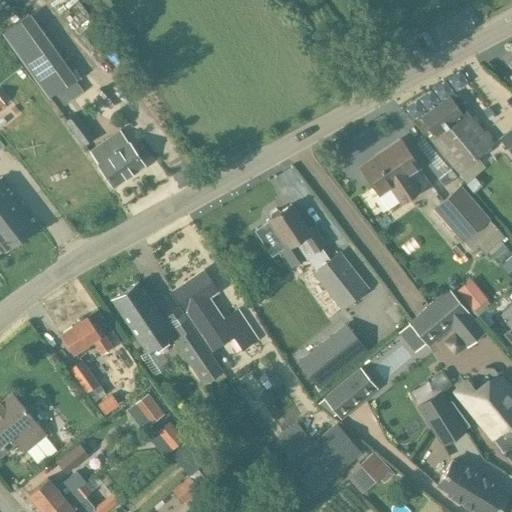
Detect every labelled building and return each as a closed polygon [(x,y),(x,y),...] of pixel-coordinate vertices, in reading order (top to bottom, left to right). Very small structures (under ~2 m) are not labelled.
[(5,31),(50,98),(79,78),(34,12),(5,31)] [(456,172),(457,171),(466,182),(465,182),(472,191),(481,184),(474,175),(485,166),(476,156),(491,143),(465,110),(466,109),(454,94),(419,117),(432,133),(428,136),(456,172)] [(83,144),(92,137),(74,113),(65,120),(83,144)] [(511,126),(498,138),(511,155),(511,126)] [(119,130),(90,151),(99,163),(97,164),(113,186),(145,164),(129,142),(128,143),(119,130)] [(378,193),(389,186),(401,204),(421,190),(409,173),(418,166),(402,143),(377,159),(376,157),(360,167),(378,193)] [(0,240),(6,249),(34,226),(0,182),(0,240)] [(433,208),(462,242),(463,241),(471,251),(477,246),(485,254),(505,236),(460,184),(433,208)] [(313,224),(306,230),(288,205),(268,219),(285,244),(278,248),(291,267),(306,257),(314,270),(312,272),(342,310),(368,288),(339,250),(329,258),(321,247),(327,243),(313,224)] [(511,254),(502,262),(511,275),(511,254)] [(197,329),(198,328),(212,349),(232,335),(246,357),(251,358),(262,351),(262,346),(237,307),(222,317),(208,296),(216,290),(202,270),(171,291),(197,329)] [(472,278),(458,291),(479,313),(492,300),(472,278)] [(147,353),(173,335),(137,282),(111,300),(147,353)] [(482,332),(447,289),(407,322),(427,346),(449,327),(465,347),(482,332)] [(73,354),(91,341),(101,354),(111,347),(94,322),(90,325),(85,317),(60,334),(73,354)] [(362,317),(316,353),(334,378),(380,341),(362,317)] [(222,370),(194,328),(173,340),(203,384),(222,370)] [(105,393),(81,359),(68,368),(86,392),(88,391),(94,401),(105,393)] [(324,394),(341,416),(377,387),(359,365),(324,394)] [(465,384),(453,395),(510,462),(511,459),(511,394),(499,380),(477,399),(465,384)] [(466,431),(440,390),(416,405),(441,446),(466,431)] [(137,400),(152,420),(164,411),(148,391),(137,400)] [(106,414),(120,403),(112,392),(98,403),(106,414)] [(0,453),(16,441),(24,451),(31,445),(44,434),(11,393),(0,402),(0,453)] [(261,431),(251,416),(236,426),(242,435),(236,439),(241,447),(259,435),(258,433),(261,431)] [(307,436),(296,421),(277,435),(288,450),(307,436)] [(313,492),(361,452),(335,422),(287,462),(313,492)] [(166,423),(149,438),(164,456),(182,441),(166,423)] [(66,473),(88,454),(78,443),(56,462),(66,473)] [(362,493),(389,468),(374,451),(346,476),(362,493)] [(472,511),(496,511),(507,494),(463,468),(462,469),(450,462),(435,488),(447,495),(446,497),(472,511)] [(26,495),(39,511),(47,511),(84,482),(75,471),(53,489),(45,479),(26,495)] [(197,486),(189,476),(172,491),(180,500),(197,486)] [(84,482),(47,511),(72,511),(83,502),(80,499),(91,491),(84,482)]
